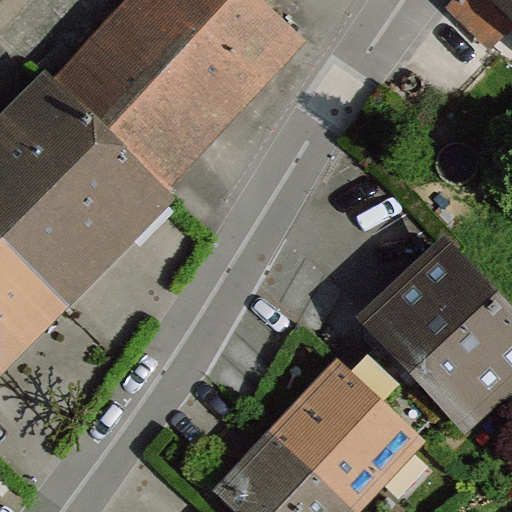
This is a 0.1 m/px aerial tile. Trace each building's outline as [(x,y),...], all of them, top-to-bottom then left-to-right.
[(141,0),(62,84),(172,191),(308,46),(255,0),(141,0)] [(511,0),(493,0),(511,19),(511,0)] [(0,134),(0,228),(76,307),(181,201),(172,191),(62,84),(57,77),(0,134)] [(0,384),(76,307),(0,228),(0,384)] [(511,306),(455,246),(374,322),(476,432),(511,398),(511,306)] [(342,370),(226,495),(243,511),(352,511),(419,441),(342,370)]
